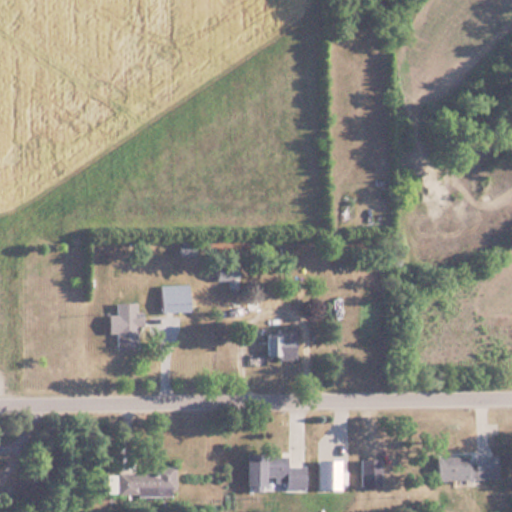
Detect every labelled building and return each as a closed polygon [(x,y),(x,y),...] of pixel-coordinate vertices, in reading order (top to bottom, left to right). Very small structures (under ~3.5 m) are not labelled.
[(212,266),(209,279),(231,284),(234,271),(212,266)] [(190,312),(190,286),(155,286),(155,312),(190,312)] [(136,347),(136,303),(111,303),(112,316),(103,316),(103,333),(112,333),(112,347),(136,347)] [(260,334),(260,359),(293,359),(293,334),(260,334)] [(283,457),(258,457),(259,476),(271,476),(271,483),(281,483),(281,491),(306,490),(306,466),(283,467),(283,457)] [(431,457),(431,480),(490,480),(490,457),(431,457)] [(356,485),(382,485),(382,462),(356,462),(356,485)] [(173,470),(117,469),(116,494),(172,496),(173,470)]
